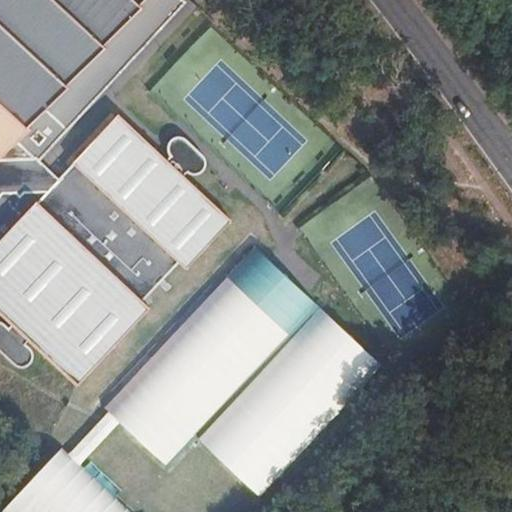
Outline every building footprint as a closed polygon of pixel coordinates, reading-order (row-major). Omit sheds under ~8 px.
[(0,310),(13,324),(8,330),(4,326),(0,324),(0,350),(15,365),(23,368),(29,364),(32,358),(28,350),(23,345),(29,339),(48,357),(48,360),(52,360),(77,384),(76,385),(77,387),(78,388),(80,385),(230,223),(182,178),(187,172),(202,171),(203,157),(186,140),(171,141),(171,156),(165,162),(119,119),(119,117),(118,115),(116,116),(116,119),(65,172),(38,159),(0,159),(0,310)] [(102,406),(109,413),(120,423),(168,467),(198,437),(249,381),(320,306),(254,244),(184,317),(102,406)] [(335,320),(320,306),(249,381),(198,437),(262,498),(385,366),(335,320)] [(109,413),(70,455),(81,465),(120,423),(109,413)] [(131,511),(81,465),(70,455),(63,448),(3,511),(131,511)]
